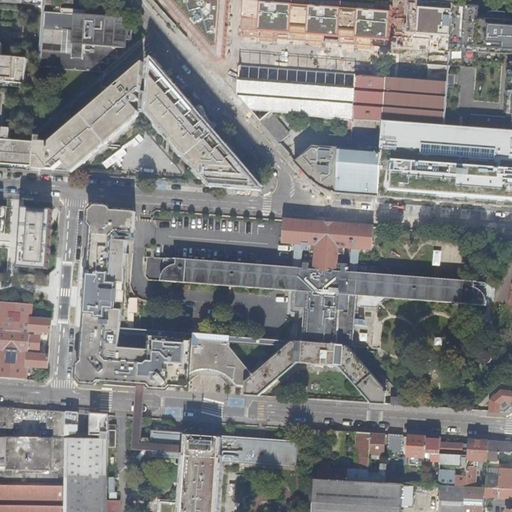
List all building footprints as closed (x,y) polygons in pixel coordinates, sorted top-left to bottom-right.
[(155,0),(156,3),(185,5),(185,18),(200,19),(201,0),(155,0)] [(293,0),(225,0),(223,29),(215,29),(214,50),(289,55),(293,0)] [(413,4),(393,3),(392,20),(387,77),(356,75),(355,96),(354,112),(354,122),(354,130),(353,140),(352,150),(382,153),(384,122),(444,127),(447,88),(448,75),(450,47),(453,5),(454,4),(413,1),(413,4)] [(490,49),(491,34),(478,33),(480,7),(453,5),(450,47),(476,48),(490,49)] [(76,15),(44,12),(43,30),(73,32),(71,52),(41,50),(40,67),(99,72),(99,66),(97,66),(97,64),(107,64),(108,58),(106,58),(106,56),(116,56),(117,50),(116,50),(116,48),(125,49),(126,41),(131,41),(132,28),(127,27),(128,19),(85,15),(85,21),(75,20),(76,15)] [(490,49),(511,50),(511,21),(492,20),(491,34),(490,49)] [(349,21),(347,43),(365,45),(368,23),(349,21)] [(0,82),(26,84),(26,81),(29,81),(30,74),(27,73),(28,59),(2,57),(3,44),(0,43),(0,82)] [(38,169),(76,172),(89,160),(129,126),(129,123),(137,116),(139,116),(139,113),(138,112),(140,110),(142,110),(144,111),(145,92),(142,92),(144,63),(120,83),(121,85),(106,98),(104,96),(51,142),(50,146),(41,146),(38,146),(37,160),(39,160),(38,169)] [(206,136),(214,128),(211,127),(208,124),(205,121),(204,118),(202,112),(198,116),(166,80),(167,79),(163,75),(154,74),(152,74),(149,113),(153,117),(154,117),(183,150),(201,170),(209,179),(253,184),(212,136),(205,142),(203,140),(207,137),(206,136)] [(356,75),(344,74),(343,89),(343,92),(345,92),(345,95),(355,96),(356,75)] [(448,75),(447,88),(453,89),(453,84),(456,84),(457,76),(448,75)] [(283,97),(282,107),(354,112),(355,96),(345,95),(345,92),(343,92),(343,89),(284,84),(283,97)] [(354,112),(282,107),(282,115),(340,121),(354,122),(354,112)] [(272,114),(261,124),(280,146),(292,136),(272,114)] [(129,123),(129,126),(139,117),(139,116),(137,116),(129,123)] [(471,117),(470,129),(505,132),(505,128),(505,119),(471,117)] [(354,130),(354,122),(340,121),(339,129),(354,130)] [(465,129),(444,127),(384,122),(382,153),(379,198),(390,199),(447,203),(486,206),(511,207),(511,132),(511,133),(505,132),(470,129),(465,129)] [(32,167),(34,143),(9,141),(10,129),(3,128),(2,140),(0,140),(0,165),(4,166),(7,166),(7,170),(13,170),(14,166),(32,167)] [(350,150),(352,150),(353,140),(333,139),(331,148),(350,150)] [(379,198),(382,153),(352,150),(350,150),(331,148),(314,147),(295,163),(310,180),(315,184),(320,188),(327,192),(333,193),(343,195),(379,198)] [(135,233),(136,212),(129,212),(121,212),(113,211),(109,207),(96,206),(90,211),(89,225),(93,228),(89,282),(87,282),(87,285),(87,289),(85,289),(84,301),(86,301),(85,305),(85,308),(87,308),(83,362),(78,365),(77,378),(82,384),(96,385),(100,382),(137,384),(146,385),(148,385),(152,389),(190,391),(191,373),(193,339),(165,338),(165,336),(163,336),(163,337),(126,335),(124,335),(128,291),(125,291),(118,291),(118,283),(125,283),(128,241),(112,240),(113,236),(117,232),(135,233)] [(52,210),(23,207),(18,266),(48,269),(52,210)] [(371,250),(373,227),(329,224),(285,221),(284,243),(296,244),(303,244),(301,262),(309,262),(309,264),(305,264),(305,269),(301,269),(300,269),(300,270),(295,269),(279,268),(279,267),(175,259),(175,265),(170,266),(165,268),(163,271),(159,276),(159,281),(178,283),(179,281),(277,288),(298,289),(297,308),(306,309),(303,342),(296,342),(296,343),(292,342),(255,374),(246,382),(246,386),(245,395),(259,396),(298,362),(313,364),(313,365),(324,365),(338,365),(354,384),(371,403),(385,404),(386,391),(348,347),(344,346),(344,345),(338,345),(340,311),(349,312),(350,293),(371,295),(372,296),(407,298),(467,303),(467,305),(486,306),(486,300),(486,297),(484,295),(483,293),(479,290),(474,287),(474,282),(461,281),(373,275),(357,274),(352,274),(352,273),(351,273),(348,273),(348,267),(343,266),(342,272),(337,272),(338,253),(343,253),(343,247),(352,248),(359,249),(371,250)] [(357,274),(359,249),(352,248),(351,273),(352,273),(352,274),(357,274)] [(44,336),(44,333),(51,333),(52,321),(32,319),(33,306),(0,303),(0,378),(27,380),(28,367),(48,368),(49,356),(43,356),(43,351),(40,351),(41,336),(44,336)] [(246,382),(255,374),(231,346),(231,335),(194,333),(193,339),(191,373),(194,372),(202,370),(206,370),(209,370),(212,370),(215,371),(221,373),(226,375),(229,377),(235,382),(237,385),(246,386),(246,382)] [(491,360),(492,358),(491,355),(490,353),(488,352),(486,351),(483,351),(481,353),(479,355),(479,357),(479,360),(480,362),(482,363),(485,364),(487,364),(490,362),(491,360)] [(146,385),(137,384),(132,449),(153,450),(153,443),(142,442),(146,385)] [(491,400),(490,412),(499,412),(500,407),(507,402),(511,402),(511,401),(511,392),(502,391),(491,400)] [(14,409),(0,407),(0,428),(11,429),(12,429),(13,428),(14,409)] [(0,511),(64,511),(66,412),(48,411),(48,428),(49,429),(53,429),(53,439),(0,438),(0,511)] [(79,413),(66,412),(64,511),(107,511),(109,448),(109,424),(110,415),(92,414),(92,434),(80,433),(80,426),(79,426),(79,413)] [(323,430),(310,429),(310,442),(321,443),(323,430)] [(346,432),(334,431),(333,452),(333,454),(345,454),(346,432)] [(319,469),(318,479),(386,482),(387,465),(382,464),(381,474),(372,473),(372,471),(369,471),(369,459),(378,459),(378,455),(384,455),(385,434),(377,434),(357,433),(355,469),(332,468),(332,462),(326,462),(326,469),(319,469)] [(174,456),(174,435),(154,434),(153,443),(153,450),(153,452),(152,455),(174,456)] [(233,460),(233,438),(204,436),(196,436),(187,436),(174,435),(174,456),(187,457),(185,503),(184,511),(215,511),(218,459),(233,460)] [(403,436),(389,435),(388,453),(401,454),(403,436)] [(416,437),(409,436),(408,457),(410,457),(409,465),(424,466),(425,453),(426,437),(416,437)] [(437,438),(426,437),(425,453),(430,454),(430,458),(440,459),(441,454),(442,438),(437,438)] [(253,461),(253,439),(233,438),(233,460),(253,461)] [(295,442),(253,439),(253,461),(294,463),(295,442)] [(476,440),(469,440),(469,446),(467,465),(467,475),(466,487),(476,488),(478,461),(488,461),(489,441),(476,440)] [(511,443),(489,441),(488,461),(497,461),(497,452),(511,453),(511,443)] [(441,454),(440,459),(440,464),(461,465),(461,455),(463,455),(463,446),(463,444),(442,443),(442,454),(441,454)] [(333,454),(333,452),(323,451),(322,462),(326,462),(332,462),(333,454)] [(511,481),(511,469),(487,468),(486,488),(511,490),(511,481)] [(439,471),(438,485),(440,486),(457,486),(458,475),(458,473),(439,471)] [(466,487),(467,475),(458,475),(457,486),(466,487)] [(314,511),(402,511),(404,483),(386,482),(318,479),(316,479),(314,511)] [(440,486),(439,504),(438,511),(464,511),(466,487),(457,486),(440,486)] [(486,488),(476,488),(466,487),(464,511),(482,511),(484,498),(511,499),(511,489),(511,490),(486,488)] [(184,511),(185,503),(180,502),(180,507),(164,506),(163,511),(184,511)]
